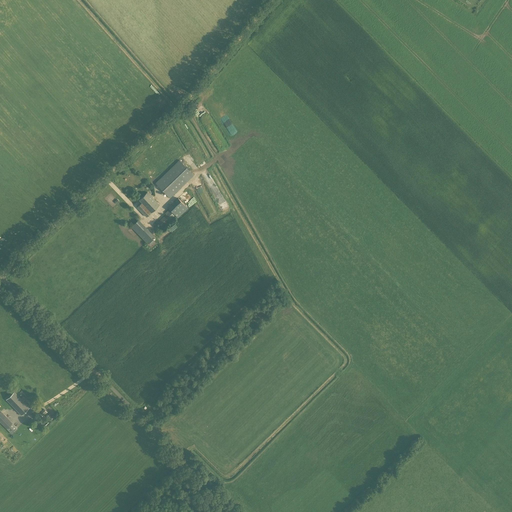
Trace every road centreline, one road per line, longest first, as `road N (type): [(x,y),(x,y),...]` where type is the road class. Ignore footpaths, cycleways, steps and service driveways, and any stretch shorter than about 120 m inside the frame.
road 1 (unclassified): [(235,511),(1,276)]
road 2 (track): [(111,172),(273,0)]
road 3 (unclassified): [(1,276),(111,172)]
